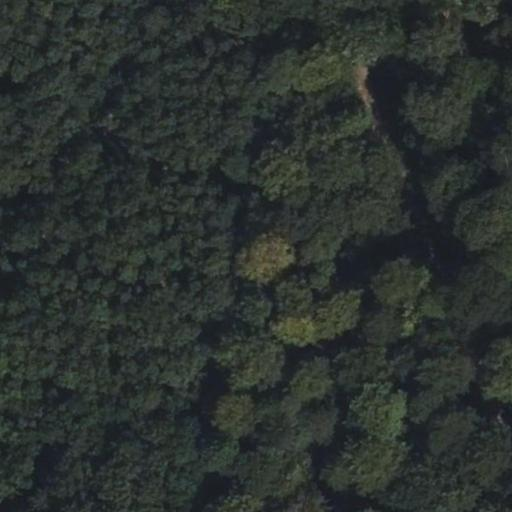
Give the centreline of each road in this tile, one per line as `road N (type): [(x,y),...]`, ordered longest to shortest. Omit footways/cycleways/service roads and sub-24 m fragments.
road 1 (track): [(278,0),(191,511)]
road 2 (track): [(511,456),(335,0)]
road 3 (track): [(0,247),(208,0)]
